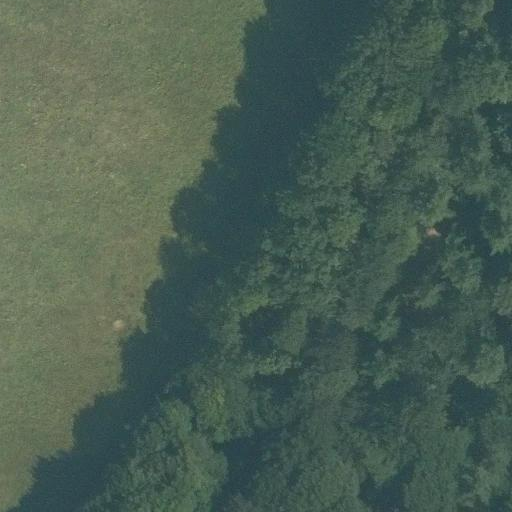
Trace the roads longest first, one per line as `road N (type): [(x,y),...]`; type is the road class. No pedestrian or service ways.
road 1 (track): [(445,0),(220,511)]
road 2 (track): [(249,511),(379,372),(511,264)]
